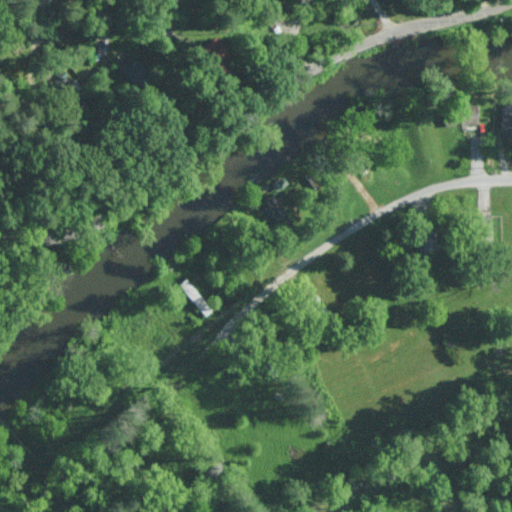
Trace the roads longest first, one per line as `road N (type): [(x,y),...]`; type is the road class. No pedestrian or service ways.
road 1 (tertiary): [(0,244),(32,243),(101,220),(302,71),(374,39),(511,0)]
road 2 (residential): [(511,178),(421,192),(332,238),(143,404)]
